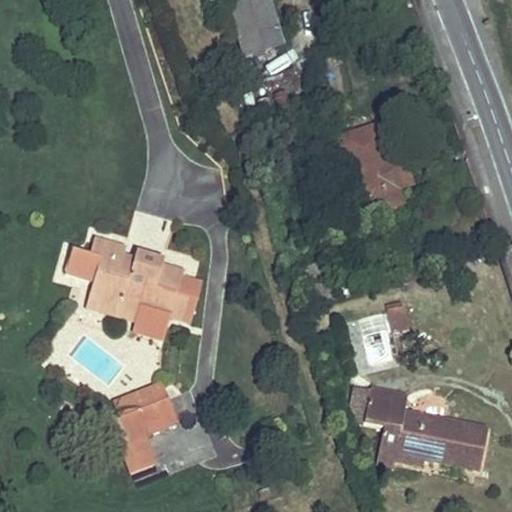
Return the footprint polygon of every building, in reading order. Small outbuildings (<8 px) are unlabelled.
[(243,59),(281,47),(266,0),(260,0),(228,10),(243,59)] [(388,166),(385,159),(375,128),(340,140),(365,216),(400,204),(396,190),(410,185),(402,162),(388,166)] [(400,154),(385,159),(388,166),(402,162),(400,154)] [(141,266),(133,263),(122,260),(125,250),(94,242),(90,257),(70,252),(64,276),(92,283),(87,303),(119,312),(122,302),(138,306),(138,309),(171,318),(182,280),(184,274),(162,268),(163,265),(149,261),(141,266)] [(135,257),(133,263),(141,266),(149,261),(135,257)] [(338,300),(323,261),(304,269),(310,284),(299,288),(308,311),(338,300)] [(171,318),(170,321),(189,327),(201,285),(182,280),(171,318)] [(136,324),(133,333),(165,342),(170,321),(171,318),(138,309),(138,306),(122,302),(119,312),(87,303),(85,310),(136,324)] [(399,365),(392,336),(408,333),(401,307),(351,320),(365,373),(399,365)] [(392,471),(393,464),(396,449),(433,457),(431,465),(477,474),(486,433),(404,415),(407,398),(370,390),(363,425),(384,429),(376,468),(392,471)] [(120,420),(129,443),(146,437),(179,424),(169,400),(120,420)] [(129,443),(120,420),(111,424),(132,475),(157,465),(146,437),(129,443)] [(396,449),(393,464),(419,469),(420,462),(431,465),(433,457),(396,449)]
